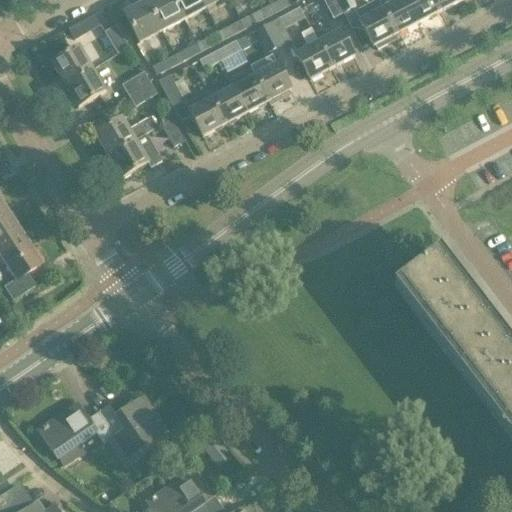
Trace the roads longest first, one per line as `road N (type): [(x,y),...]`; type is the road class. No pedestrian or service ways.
road 1 (residential): [(90,237),(511,10)]
road 2 (tertiary): [(131,294),(384,124)]
road 3 (residential): [(342,511),(131,294)]
road 4 (residential): [(90,237),(0,85)]
road 5 (tertiary): [(0,397),(131,294)]
road 6 (tertiary): [(131,294),(0,377)]
road 7 (tertiary): [(384,124),(511,56)]
road 8 (residential): [(428,186),(511,300)]
road 9 (residential): [(89,511),(22,455),(0,422)]
